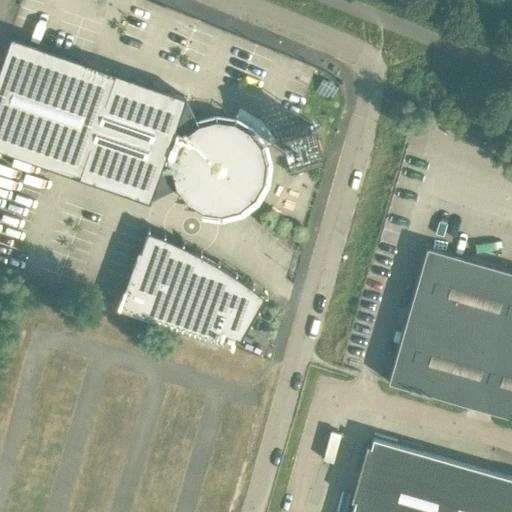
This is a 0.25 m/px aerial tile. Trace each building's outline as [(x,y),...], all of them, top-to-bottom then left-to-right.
[(114,72),(9,35),(0,59),(0,148),(78,176),(148,201),(175,188),(186,202),(202,211),(220,214),(238,209),(253,198),(262,182),(265,164),(260,146),(249,131),(245,129),(248,124),(240,119),(237,124),(233,122),(215,119),(197,124),(184,97),(114,72)] [(305,123),(291,127),(288,128),(290,135),(282,137),(287,154),(294,153),(296,160),(313,156),(311,148),(319,146),(314,129),(307,131),(305,123)] [(137,249),(122,292),(116,308),(231,348),(235,337),(239,339),(264,296),(251,286),(234,275),(217,264),(199,254),(181,245),(163,237),(146,230),(139,250),(137,249)] [(426,246),(387,381),(511,416),(511,270),(488,264),(426,246)] [(511,511),(511,476),(372,437),(370,445),(367,445),(368,442),(367,441),(349,502),(351,502),(352,499),(354,500),(350,511),(511,511)]
